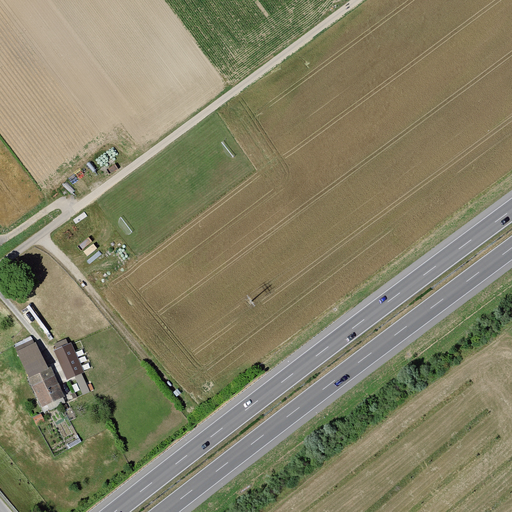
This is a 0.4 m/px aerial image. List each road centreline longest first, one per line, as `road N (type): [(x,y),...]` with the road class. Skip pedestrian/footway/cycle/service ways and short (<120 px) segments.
road 1 (motorway): [(511,210),(114,511)]
road 2 (motorway): [(164,511),(511,248)]
road 3 (track): [(360,0),(74,210)]
road 4 (track): [(38,237),(174,389)]
